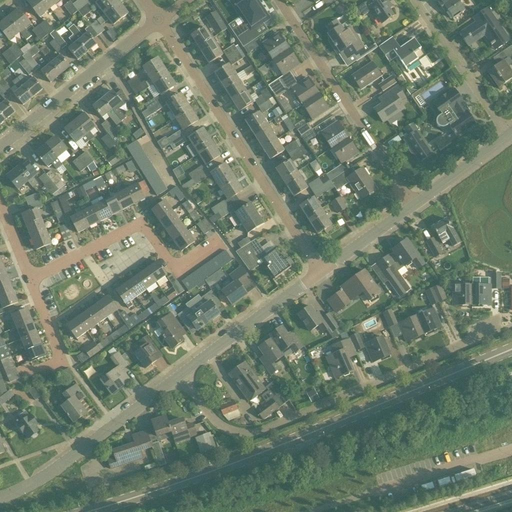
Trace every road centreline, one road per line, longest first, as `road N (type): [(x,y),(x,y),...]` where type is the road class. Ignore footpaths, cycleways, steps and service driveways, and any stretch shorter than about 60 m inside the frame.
road 1 (secondary): [(89,511),(511,349)]
road 2 (residential): [(179,376),(220,424),(263,430),(487,328)]
road 3 (residential): [(320,271),(157,20)]
road 4 (residential): [(415,203),(278,0)]
road 5 (residential): [(30,280),(132,227),(146,229),(175,265),(223,240)]
road 6 (unclassified): [(0,498),(40,479),(179,376)]
road 7 (residential): [(0,147),(157,20)]
road 8 (unclassified): [(179,376),(320,271)]
road 9 (residential): [(507,134),(414,0)]
